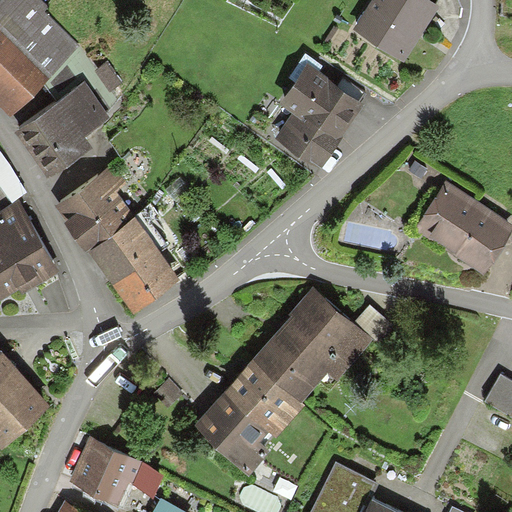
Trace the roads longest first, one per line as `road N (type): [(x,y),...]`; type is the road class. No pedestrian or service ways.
road 1 (residential): [(271,250),(437,92),(471,75)]
road 2 (residential): [(271,250),(319,271),(511,310)]
road 3 (residential): [(0,134),(40,191),(110,344)]
road 4 (residential): [(110,344),(198,301),(271,250)]
road 5 (residential): [(110,344),(60,430),(30,511)]
